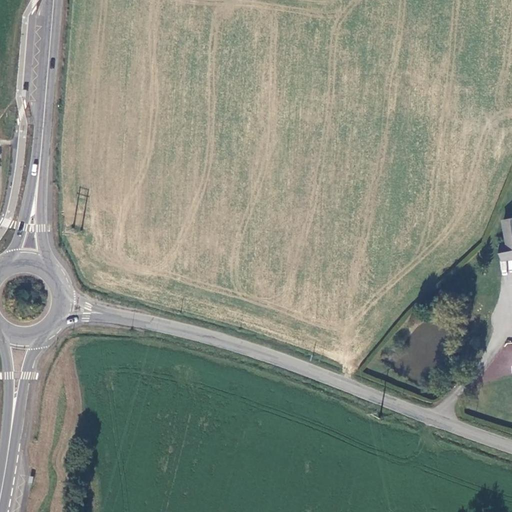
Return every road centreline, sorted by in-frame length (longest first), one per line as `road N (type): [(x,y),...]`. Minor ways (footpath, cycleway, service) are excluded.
road 1 (tertiary): [(511,444),(271,355),(143,320)]
road 2 (secondary): [(1,511),(22,390),(44,334)]
road 3 (secondary): [(37,149),(49,0)]
road 4 (secondary): [(0,335),(8,389),(0,468)]
